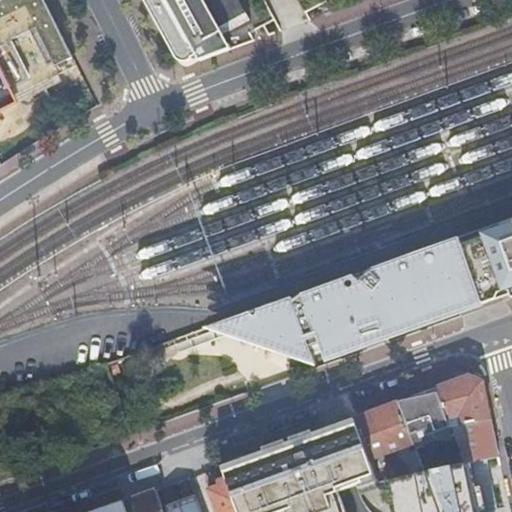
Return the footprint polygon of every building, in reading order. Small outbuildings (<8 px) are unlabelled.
[(44,0),(0,0),(0,104),(61,74),(57,66),(73,58),(44,0)] [(231,49),(226,38),(251,23),(238,0),(145,0),(147,3),(171,47),(176,58),(188,51),(193,58),(197,56),(200,61),(231,49)] [(193,58),(188,51),(176,58),(177,59),(178,60),(179,61),(181,61),(182,62),(184,62),(186,62),(187,62),(189,61),(190,61),(193,58)] [(511,218),(459,237),(479,291),(483,304),(510,294),(511,298),(511,297),(511,218)] [(479,291),(459,237),(173,340),(178,354),(215,340),(210,328),(225,322),(246,331),(316,364),(365,347),(362,336),(361,333),(479,291)] [(469,303),(483,304),(479,291),(361,333),(362,336),(376,332),(391,330),(403,328),(415,324),(438,311),(452,306),(459,305),(469,303)] [(210,328),(215,340),(229,335),(316,364),(246,331),(225,322),(210,328)] [(452,428),(492,421),(484,384),(472,377),(459,382),(438,389),(452,428)] [(452,428),(438,389),(422,395),(398,403),(412,442),(428,437),(452,428)] [(415,450),(412,442),(398,403),(383,409),(355,419),(378,483),(387,481),(423,473),(416,452),(415,450)] [(127,422),(132,435),(151,428),(146,415),(127,422)] [(346,511),(340,498),(378,483),(355,419),(288,446),(224,466),(230,488),(240,511),(346,511)] [(465,464),(469,463),(499,457),(495,438),(492,421),(452,428),(465,464)] [(412,442),(415,450),(423,448),(425,447),(426,445),(428,444),(428,442),(429,440),(429,439),(428,438),(428,437),(412,442)] [(387,481),(393,511),(479,511),(479,510),(469,463),(465,464),(423,473),(387,481)] [(217,511),(240,511),(230,488),(227,479),(217,482),(219,487),(210,491),(217,511)] [(164,511),(157,491),(143,496),(124,503),(127,511),(164,511)] [(127,511),(124,503),(97,511),(127,511)] [(201,511),(198,503),(173,511),(201,511)]
